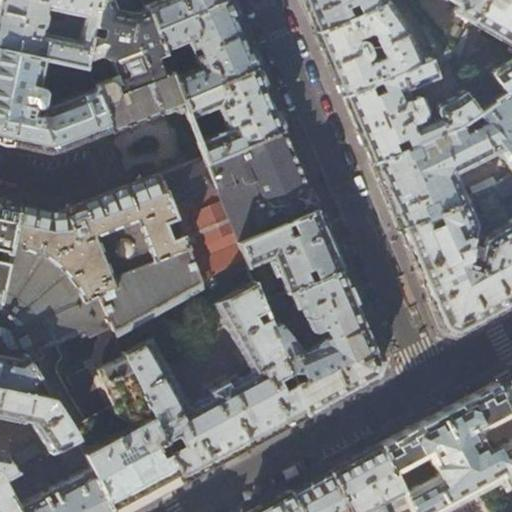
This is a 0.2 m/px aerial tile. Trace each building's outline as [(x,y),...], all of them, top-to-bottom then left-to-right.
[(0,0),(0,48),(82,65),(83,58),(89,32),(91,24),(95,0),(0,0)] [(110,0),(95,0),(91,24),(102,26),(100,35),(89,32),(83,58),(98,52),(107,56),(115,77),(110,79),(106,77),(93,82),(90,87),(107,128),(129,120),(179,100),(179,99),(152,30),(142,6),(132,11),(113,8),(110,0)] [(219,0),(139,0),(142,6),(152,30),(219,0)] [(219,0),(152,30),(179,99),(253,67),(238,32),(224,0),(219,0)] [(301,0),(302,2),(314,31),(384,0),(383,0),(301,0)] [(384,0),(314,31),(327,61),(342,95),(427,58),(424,52),(416,55),(407,29),(387,0),(384,0)] [(408,0),(412,4),(413,0),(445,0),(453,4),(449,12),(468,23),(481,0),(408,0)] [(511,0),(481,0),(468,23),(511,49),(511,56),(488,72),(484,67),(470,76),(484,93),(490,100),(502,92),(511,84),(511,0)] [(422,26),(433,55),(448,49),(426,22),(422,26)] [(82,65),(0,48),(0,140),(8,142),(36,148),(49,151),(64,145),(107,128),(90,87),(44,106),(42,105),(44,93),(44,90),(42,88),(39,87),(44,87),(46,84),(46,82),(51,83),(54,70),(86,76),(82,65)] [(448,49),(433,55),(427,58),(342,95),(356,128),(369,159),(399,147),(409,143),(418,139),(433,133),(454,123),(490,101),(490,100),(484,93),(470,102),(462,90),(449,99),(434,104),(433,110),(435,116),(417,124),(413,116),(421,113),(424,108),(419,96),(414,94),(407,97),(404,90),(436,76),(432,66),(454,57),(448,49)] [(266,98),(253,67),(179,99),(179,100),(186,118),(214,106),(224,128),(213,133),(195,141),(201,156),(203,162),(280,129),(266,98)] [(511,101),(502,92),(490,100),(490,101),(454,123),(458,132),(473,124),(489,151),(494,149),(499,155),(502,156),(505,156),(511,168),(511,101)] [(454,123),(433,133),(438,142),(429,146),(426,140),(418,139),(409,143),(413,152),(402,156),(399,147),(369,159),(383,192),(397,226),(463,197),(452,171),(489,151),(473,124),(458,132),(454,123)] [(296,167),(280,129),(203,162),(201,156),(186,162),(157,173),(197,278),(241,255),(235,239),(279,220),(287,217),(313,206),(296,167)] [(53,213),(14,205),(0,275),(0,326),(14,330),(94,294),(108,324),(110,329),(197,280),(197,278),(157,173),(128,184),(79,204),(53,213)] [(474,192),(477,199),(493,228),(508,220),(507,219),(489,185),(474,192)] [(474,192),(463,197),(467,204),(477,199),(474,192)] [(467,204),(463,197),(397,226),(402,236),(418,275),(440,327),(455,332),(499,308),(511,301),(511,228),(508,220),(493,228),(482,234),(474,259),(466,256),(474,221),(467,204)] [(0,275),(14,205),(0,201),(0,275)] [(325,236),(313,206),(287,217),(293,230),(285,234),(279,220),(235,239),(241,255),(244,264),(251,262),(253,254),(261,251),(267,255),(283,292),(285,291),(339,268),(325,236)] [(373,376),(379,361),(360,317),(339,268),(285,291),(292,307),(297,305),(306,326),(308,328),(310,329),(313,330),(321,327),(325,336),(318,339),(315,343),(300,348),(275,321),(268,325),(303,414),(343,392),(373,376)] [(121,354),(122,354),(179,481),(246,445),(303,414),(268,325),(259,301),(251,281),(211,304),(249,372),(226,384),(224,380),(207,390),(209,393),(186,406),(149,339),(121,354)] [(285,307),(286,297),(283,292),(269,297),(259,301),(268,325),(275,321),(276,320),(274,313),(285,307)] [(94,294),(14,330),(10,332),(22,354),(26,361),(40,355),(36,347),(81,327),(85,335),(108,324),(94,294)] [(0,386),(48,396),(26,361),(22,354),(16,358),(0,354),(0,386)] [(179,481),(122,354),(92,368),(109,403),(68,426),(72,433),(75,438),(109,511),(121,511),(145,499),(179,481)] [(511,371),(504,376),(493,382),(511,425),(511,371)] [(511,511),(511,425),(493,382),(441,410),(409,427),(379,443),(409,511),(430,511),(444,505),(497,475),(502,485),(511,481),(511,483),(511,511)] [(48,396),(0,386),(0,478),(13,471),(3,452),(0,451),(0,417),(20,421),(22,419),(28,421),(49,452),(57,448),(75,438),(72,433),(68,426),(48,396)] [(109,511),(75,438),(57,448),(71,476),(49,488),(47,483),(44,482),(35,486),(34,490),(36,494),(15,506),(18,511),(109,511)] [(358,455),(327,471),(346,511),(409,511),(379,443),(358,455)] [(21,458),(25,465),(37,458),(33,451),(21,458)] [(4,480),(11,494),(34,481),(26,467),(4,480)] [(304,483),(289,492),(298,511),(346,511),(327,471),(304,483)] [(0,478),(0,511),(18,511),(15,506),(0,478)] [(298,511),(289,492),(273,500),(250,511),(298,511)]
